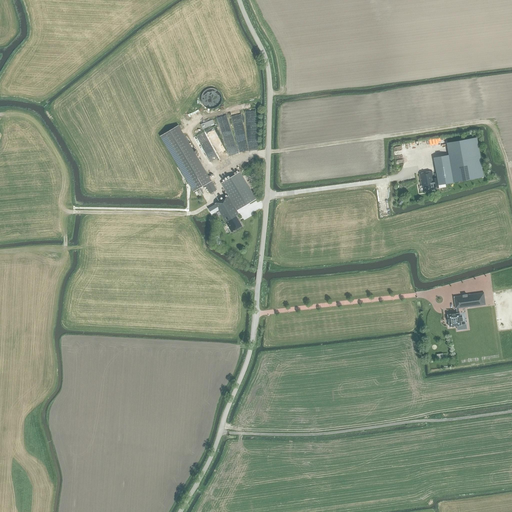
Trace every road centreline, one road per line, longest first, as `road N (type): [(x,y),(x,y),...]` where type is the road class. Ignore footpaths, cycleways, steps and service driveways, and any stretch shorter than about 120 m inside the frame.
road 1 (tertiary): [(180,511),(241,377),(255,313),(270,94),(266,60),(239,0)]
road 2 (track): [(222,425),(313,430),(511,401)]
